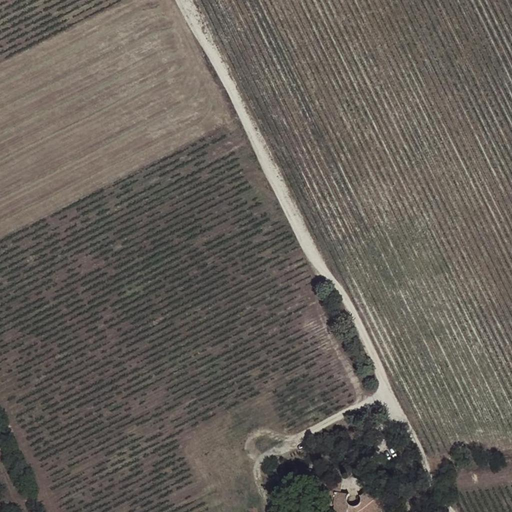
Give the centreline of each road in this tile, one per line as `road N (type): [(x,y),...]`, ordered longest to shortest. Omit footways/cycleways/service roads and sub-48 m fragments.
road 1 (track): [(179,0),(388,389)]
road 2 (track): [(452,511),(432,488),(388,389)]
